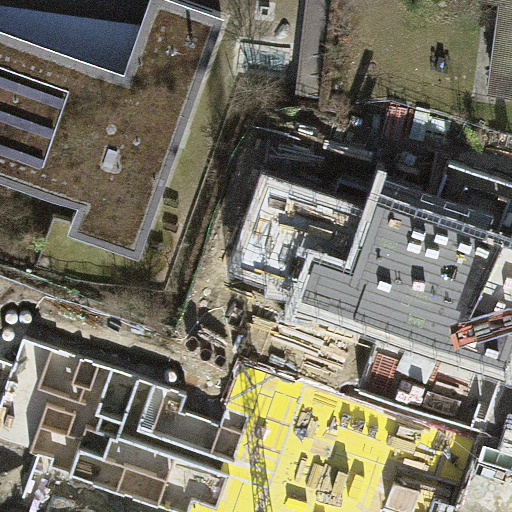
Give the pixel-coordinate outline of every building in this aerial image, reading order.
[(72,224),(138,247),(222,11),(189,0),(151,0),(127,68),(0,23),(0,166),(82,195),(72,224)] [(333,0),(306,0),(296,96),(323,99),(333,0)] [(511,0),(504,0),(493,85),(511,87),(511,0)] [(511,251),(480,240),(472,264),(441,253),(449,229),(374,203),(361,239),(350,235),(328,295),(362,307),(367,295),(453,325),(446,345),(507,367),(511,354),(511,306),(505,304),(511,284),(511,251)] [(258,511),(366,511),(373,496),(382,471),(284,436),(283,440),(224,419),(206,468),(267,489),(258,511)] [(418,511),(373,496),(366,511),(418,511)]
